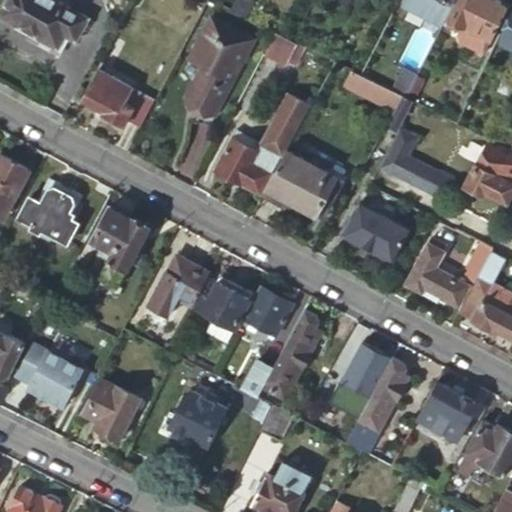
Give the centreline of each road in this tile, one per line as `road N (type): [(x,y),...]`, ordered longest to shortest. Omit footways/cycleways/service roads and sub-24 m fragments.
road 1 (residential): [(511,380),(0,100)]
road 2 (residential): [(0,428),(167,511)]
